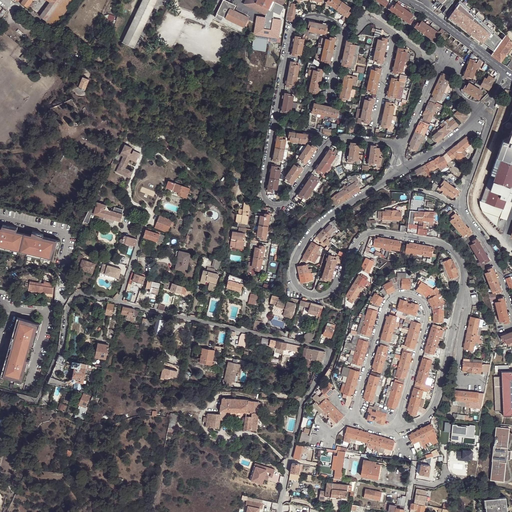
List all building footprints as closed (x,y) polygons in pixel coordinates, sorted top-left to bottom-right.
[(61,1),(59,0),(52,0),(50,2),(41,16),(47,21),(61,1)] [(61,0),(61,1),(47,21),(55,26),(61,19),(73,0),(61,0)] [(143,0),(124,40),(134,45),(156,0),(143,0)] [(238,25),(236,30),(242,33),(245,26),(246,26),(249,21),(248,20),(249,18),(234,10),(236,6),(224,0),(223,0),(214,19),(221,22),(223,17),(238,25)] [(246,0),(244,4),(266,15),(273,1),(273,0),(246,0)] [(328,0),(327,2),(331,5),(337,9),(342,2),(340,0),(339,0),(328,0)] [(439,8),(446,0),(438,0),(439,0),(432,7),(436,11),(439,8)] [(495,49),(503,38),(460,0),(446,0),(439,8),(495,49)] [(337,9),(343,13),(347,16),(350,12),(348,11),(350,7),(342,2),(337,9)] [(286,18),(286,19),(293,21),(294,20),(294,17),(296,4),(291,3),(291,7),(288,6),(286,18)] [(394,12),(400,16),(405,9),(403,8),(397,3),(397,4),(394,6),(393,5),(392,5),(390,9),(394,12)] [(411,18),(413,15),(406,10),(405,9),(400,16),(406,20),(410,24),(413,20),(411,18)] [(221,22),(236,30),(238,25),(223,17),(221,22)] [(310,26),(310,29),(310,31),(316,32),(318,23),(315,22),(310,21),(309,26),(310,26)] [(425,34),(430,27),(422,21),(420,24),(418,23),(415,27),(419,30),(425,34)] [(318,23),(316,32),(320,32),(325,33),(326,29),(327,30),(328,25),(323,24),(318,23)] [(436,36),(438,34),(438,33),(430,27),(425,34),(431,38),(435,41),(438,38),(438,37),(437,37),(436,36)] [(310,31),(310,29),(304,28),(303,32),(306,33),(309,37),(318,39),(318,38),(320,32),(316,32),(310,31)] [(382,30),(373,29),(372,31),(376,32),(374,36),(380,38),(382,30)] [(451,35),(445,30),(443,34),(449,38),(451,35)] [(491,55),(511,71),(511,70),(511,42),(506,34),(505,35),(503,38),(495,49),(491,55)] [(464,58),(470,50),(451,35),(449,38),(445,44),(454,50),(456,52),(464,58)] [(294,41),(293,46),(302,48),(304,39),(300,38),(300,37),(295,36),(294,41)] [(324,48),(333,50),(334,43),(335,38),(331,37),(330,39),(326,39),(322,38),(320,44),(325,45),(324,46),(324,48)] [(267,40),(254,38),(252,49),(265,52),(267,40)] [(388,39),(383,38),(382,40),(378,39),(376,49),(385,51),(386,44),(388,39)] [(346,46),(345,53),(353,55),(353,54),(355,45),(352,44),(352,42),(347,41),(346,46)] [(297,54),(300,54),(301,54),(302,48),(293,46),(293,49),(292,54),(297,55),(297,54)] [(405,57),(406,52),(407,49),(403,49),(403,47),(397,46),(396,52),(397,53),(395,60),(404,61),(408,62),(409,57),(405,57)] [(322,58),(323,58),(326,59),(325,61),(330,62),(331,57),(333,50),(324,48),(322,48),(320,47),(319,53),(323,54),(322,58)] [(385,51),(376,49),(374,59),(378,60),(377,62),(382,63),(383,58),(385,51)] [(347,64),(350,64),(351,64),(353,55),(345,53),(343,60),(342,65),(347,66),(347,65),(347,64)] [(475,73),(476,69),(479,70),(482,61),(480,58),(477,62),(477,63),(474,62),(475,61),(470,59),(468,64),(467,68),(466,72),(464,76),(468,78),(469,78),(469,77),(472,77),(473,78),(473,77),(475,73)] [(402,71),(404,61),(395,60),(394,66),(393,66),(391,73),(397,74),(398,73),(401,74),(402,71)] [(295,65),(296,62),(291,61),(290,67),(289,74),(297,75),(299,65),(295,65)] [(312,79),(320,81),(322,75),(323,69),(318,68),(318,71),(314,70),(310,69),(308,75),(313,75),(312,79)] [(381,69),(376,68),(376,69),(376,70),(372,70),(370,79),(378,81),(380,74),(381,69)] [(444,92),(445,89),(446,86),(447,84),(450,77),(442,72),(432,95),(434,95),(433,97),(432,98),(437,100),(439,101),(443,93),(444,92)] [(292,84),(296,85),(297,75),(289,74),(287,80),(286,86),(291,87),(291,86),(292,84)] [(344,80),(342,86),(351,88),(352,85),(353,79),(349,78),(350,76),(350,75),(345,74),(344,80)] [(406,76),(400,75),(399,79),(396,78),(392,77),(390,83),(389,88),(398,90),(399,86),(403,87),(406,76)] [(489,90),(493,83),(492,82),(494,79),(489,76),(488,78),(487,77),(486,79),(485,78),(481,85),(489,90)] [(79,88),(85,90),(89,80),(83,77),(79,88)] [(318,94),(319,88),(320,81),(312,79),(310,89),(313,90),(313,92),(318,94)] [(377,88),(378,81),(370,79),(367,91),(368,92),(368,93),(369,93),(370,92),(371,92),(376,93),(377,88)] [(482,91),(479,89),(476,87),(469,83),(467,86),(465,85),(463,90),(467,92),(471,94),(474,97),(479,99),(481,95),(480,94),(482,91)] [(345,97),(349,98),(349,95),(351,88),(342,86),(341,93),(340,98),(345,100),(345,99),(345,97)] [(396,96),(398,90),(389,88),(389,91),(388,96),(392,97),(393,95),(396,96)] [(292,105),(293,102),(294,96),(290,95),(290,94),(285,93),(284,98),(283,103),(292,105)] [(447,95),(443,93),(439,101),(437,100),(436,101),(437,101),(442,104),(447,95)] [(365,100),(363,109),(372,111),(373,105),(374,99),(370,98),(370,99),(369,100),(366,100),(365,100)] [(385,107),(384,114),(392,115),(394,106),(391,105),(391,102),(386,101),(385,107)] [(311,113),(317,114),(317,113),(312,112),(314,103),(319,104),(320,103),(313,102),(311,113)] [(430,122),(432,118),(433,114),(434,112),(436,108),(438,105),(436,104),(431,102),(430,102),(429,104),(429,106),(427,105),(423,114),(425,115),(424,116),(423,119),(429,121),(430,122)] [(292,107),(292,105),(283,103),(283,106),(282,111),(287,112),(287,110),(291,111),(292,107)] [(325,114),(327,106),(319,104),(314,103),(312,112),(317,113),(325,114)] [(338,109),(333,108),(330,107),(327,106),(325,114),(332,116),(336,117),(338,109)] [(334,106),(333,108),(338,109),(336,117),(332,116),(331,117),(338,119),(340,108),(334,106)] [(456,113),(454,114),(462,122),(467,118),(466,116),(468,114),(461,108),(456,113)] [(361,118),(358,117),(357,123),(361,124),(362,122),(364,122),(369,123),(370,118),(372,111),(363,109),(363,110),(361,118)] [(384,114),(382,120),(381,126),(386,127),(390,128),(389,130),(393,132),(393,128),(392,128),(393,123),(391,123),(392,115),(384,114)] [(442,124),(441,125),(442,126),(443,127),(439,131),(438,132),(432,136),(437,142),(444,137),(448,133),(452,130),(459,124),(454,119),(450,122),(449,120),(448,119),(445,121),(442,124)] [(411,145),(410,147),(417,150),(420,143),(421,141),(424,135),(429,124),(427,123),(421,120),(418,125),(420,125),(419,127),(418,126),(410,144),(411,145)] [(290,132),(289,137),(289,138),(291,139),(290,141),(305,143),(306,139),(307,139),(308,134),(303,133),(299,133),(295,133),(290,132)] [(276,141),(275,148),(284,149),(285,144),(286,140),(285,139),(282,139),(282,137),(282,136),(277,135),(276,141)] [(459,143),(455,147),(447,153),(452,159),(456,157),(463,150),(466,148),(472,143),(467,137),(459,143)] [(497,157),(502,159),(509,161),(511,162),(511,143),(508,141),(503,140),(497,157)] [(349,153),(358,155),(359,150),(364,151),(364,145),(360,144),(360,143),(357,142),(357,144),(356,143),(351,143),(350,148),(349,153)] [(316,148),(312,145),(311,146),(308,144),(303,152),(310,157),(314,152),(316,148)] [(126,145),(122,155),(125,156),(117,172),(130,178),(133,172),(127,168),(131,159),(137,162),(141,154),(135,150),(133,154),(131,153),(134,148),(126,145)] [(379,157),(379,154),(380,149),(380,148),(378,148),(376,148),(376,146),(371,145),(371,150),(370,156),(379,157)] [(273,160),(278,161),(278,160),(279,158),(282,159),(282,158),(284,149),(275,148),(274,155),(273,160)] [(326,154),(322,159),(330,164),(336,156),(332,154),(333,152),(334,152),(330,149),(326,154)] [(463,150),(456,157),(459,161),(464,157),(467,155),(466,154),(463,150)] [(310,157),(303,152),(300,156),(299,157),(300,157),(303,159),(302,160),(306,163),(309,159),(310,157)] [(348,161),(353,162),(353,161),(356,162),(356,163),(361,164),(362,156),(358,155),(349,153),(349,156),(348,161)] [(452,159),(447,153),(443,157),(447,163),(449,162),(452,159)] [(330,164),(333,166),(340,156),(337,155),(336,156),(330,164)] [(378,158),(379,157),(370,156),(369,159),(369,164),(373,165),(376,165),(376,168),(381,168),(382,158),(378,158)] [(439,159),(435,161),(439,168),(441,167),(446,164),(447,163),(443,157),(439,159)] [(481,200),(486,202),(502,159),(497,157),(481,200)] [(316,170),(319,172),(321,170),(323,172),(324,173),(330,164),(322,159),(319,165),(316,170)] [(502,159),(486,202),(503,209),(511,183),(511,162),(509,161),(502,159)] [(429,170),(433,176),(441,172),(441,171),(443,170),(442,169),(441,167),(439,168),(435,161),(434,160),(426,164),(427,166),(429,170)] [(272,166),(277,166),(277,165),(271,164),(270,170),(269,177),(267,184),(266,191),(272,192),(273,191),(268,190),(270,178),(272,166)] [(295,165),(294,164),(289,172),(296,177),(300,172),(302,168),(298,165),(297,166),(295,165)] [(330,164),(324,173),(327,175),(333,167),(333,166),(330,164)] [(277,167),(277,166),(272,166),(270,178),(278,179),(279,178),(280,170),(276,169),(277,167)] [(422,167),(419,169),(423,177),(427,175),(427,174),(426,172),(422,167)] [(415,171),(416,173),(420,178),(423,177),(419,169),(415,171)] [(296,177),(289,172),(286,177),(289,179),(288,181),(292,183),(295,179),(296,177)] [(309,179),(305,185),(312,190),(313,189),(317,183),(318,182),(315,179),(316,177),(312,174),(309,179)] [(345,189),(350,197),(360,190),(358,187),(355,182),(358,181),(356,174),(351,176),(351,175),(346,176),(347,178),(346,179),(347,181),(346,182),(348,184),(346,185),(347,187),(345,189)] [(36,186),(34,179),(33,178),(25,181),(24,182),(27,190),(28,190),(36,188),(36,187),(36,186)] [(268,190),(273,191),(273,189),(277,189),(278,181),(278,179),(270,178),(268,190)] [(177,195),(186,198),(190,188),(168,180),(166,187),(178,191),(177,195)] [(444,181),(441,184),(443,185),(441,188),(440,189),(443,191),(441,193),(445,196),(448,194),(453,187),(448,184),(444,181)] [(511,183),(503,209),(499,217),(504,220),(511,197),(511,183)] [(305,185),(301,190),(298,195),(302,198),(302,197),(303,195),(307,198),(311,191),(312,190),(305,185)] [(453,187),(448,194),(452,197),(453,197),(455,194),(456,195),(456,196),(459,192),(455,188),(453,187)] [(335,205),(350,197),(345,189),(342,190),(340,191),(330,198),(335,205)] [(481,200),(479,199),(480,202),(480,203),(481,205),(482,208),(482,209),(484,212),(492,223),(493,221),(490,220),(492,216),(490,214),(491,213),(499,217),(503,209),(486,202),(481,200)] [(236,227),(238,227),(245,229),(246,224),(247,225),(249,204),(243,202),(242,210),(238,209),(237,214),(236,214),(235,223),(237,223),(236,227)] [(91,210),(90,213),(95,214),(104,217),(104,219),(104,220),(105,221),(112,223),(113,223),(114,222),(115,220),(121,222),(124,213),(122,212),(123,209),(115,207),(114,209),(112,208),(111,211),(105,209),(106,205),(98,203),(95,211),(91,210)] [(383,219),(392,219),(392,210),(388,210),(387,212),(385,212),(379,211),(379,219),(382,219),(383,219)] [(392,219),(392,221),(393,221),(393,222),(397,222),(397,219),(401,220),(401,212),(399,212),(397,212),(397,210),(392,210),(392,219)] [(423,221),(424,221),(424,212),(419,211),(419,213),(417,213),(415,213),(415,220),(423,221)] [(424,212),(424,221),(425,221),(433,221),(433,214),(429,213),(429,212),(424,212)] [(429,212),(429,213),(433,214),(433,221),(425,221),(425,223),(426,223),(425,225),(436,225),(436,222),(435,222),(436,212),(429,212)] [(257,237),(261,238),(265,239),(266,233),(268,226),(269,220),(270,214),(265,213),(265,214),(264,216),(261,215),(260,215),(260,216),(259,225),(257,235),(258,235),(257,237)] [(448,219),(457,229),(464,223),(459,218),(455,213),(452,217),(451,216),(448,219)] [(493,221),(492,223),(495,225),(501,229),(504,220),(499,217),(491,213),(490,214),(492,216),(490,220),(493,221)] [(88,214),(83,223),(88,224),(91,215),(88,214)] [(160,216),(157,222),(170,226),(172,227),(174,221),(160,216)] [(170,226),(157,222),(155,228),(167,232),(170,226)] [(0,247),(9,250),(9,251),(23,254),(24,254),(52,261),(58,240),(40,235),(40,233),(30,231),(29,234),(14,230),(15,227),(0,223),(0,224),(0,247)] [(457,229),(464,236),(466,234),(468,236),(472,232),(468,228),(464,223),(457,229)] [(320,233),(327,239),(331,234),(330,233),(334,229),(330,225),(324,231),(323,230),(320,233)] [(425,229),(425,226),(423,226),(422,226),(418,226),(417,234),(426,236),(427,229),(425,229)] [(193,228),(190,227),(185,240),(185,242),(188,243),(193,228)] [(245,229),(238,227),(237,232),(232,231),(229,247),(242,249),(245,229)] [(160,234),(146,230),(144,237),(158,241),(158,239),(160,234)] [(323,242),(327,239),(320,233),(316,237),(322,243),(323,241),(323,242)] [(463,240),(465,243),(469,240),(468,236),(466,234),(464,236),(461,239),(463,240)] [(134,246),(136,239),(124,235),(123,239),(122,238),(121,239),(120,240),(121,241),(122,242),(125,243),(134,246)] [(385,239),(379,238),(379,239),(377,239),(375,238),(374,243),(373,245),(373,246),(386,248),(389,249),(391,249),(399,251),(401,243),(398,243),(396,243),(397,241),(391,240),(385,239)] [(322,243),(320,244),(324,247),(326,245),(327,246),(329,248),(334,244),(331,242),(330,242),(327,239),(323,242),(323,241),(322,243)] [(471,245),(476,254),(483,249),(480,243),(477,239),(473,241),(473,242),(474,243),(472,245),(471,245)] [(255,247),(253,257),(262,258),(263,251),(264,246),(259,245),(257,245),(258,241),(255,240),(251,240),(251,244),(257,245),(256,247),(255,247)] [(312,242),(308,249),(315,254),(316,253),(317,254),(319,255),(322,250),(319,248),(320,247),(312,242)] [(407,245),(406,251),(405,252),(410,253),(414,253),(416,254),(435,257),(436,254),(433,254),(433,249),(431,249),(429,249),(429,247),(423,246),(417,245),(412,244),(412,245),(410,245),(407,244),(407,245)] [(315,254),(308,249),(301,260),(305,262),(308,258),(311,260),(315,263),(318,256),(317,256),(315,254)] [(476,254),(480,261),(481,262),(484,260),(485,262),(490,260),(487,255),(483,249),(476,254)] [(180,252),(177,260),(175,269),(186,272),(190,254),(180,252)] [(326,260),(327,260),(329,255),(334,256),(333,259),(337,260),(336,261),(337,261),(337,262),(340,264),(343,258),(334,255),(328,253),(326,260)] [(81,263),(80,266),(79,269),(93,273),(95,264),(82,260),(83,256),(79,255),(77,261),(81,263)] [(325,267),(334,269),(336,261),(337,260),(333,259),(334,256),(329,255),(327,260),(325,267)] [(256,267),(255,269),(260,270),(261,265),(262,258),(253,257),(252,266),(256,267)] [(374,271),(377,263),(374,261),(374,260),(372,259),(371,260),(366,257),(362,265),(368,268),(367,269),(370,270),(370,269),(374,271)] [(220,261),(213,259),(211,266),(218,268),(220,261)] [(455,267),(454,263),(452,263),(450,259),(443,262),(441,263),(442,267),(444,272),(448,283),(449,283),(458,279),(459,276),(455,267)] [(477,262),(480,269),(484,267),(485,267),(484,264),(486,263),(485,262),(484,260),(481,262),(480,261),(477,262)] [(121,270),(103,264),(101,273),(119,278),(121,270)] [(304,265),(298,266),(299,274),(308,272),(308,271),(306,264),(304,265)] [(202,270),(199,283),(204,284),(205,282),(210,284),(211,282),(215,283),(218,274),(213,273),(214,269),(207,267),(206,271),(202,270)] [(326,281),(329,281),(331,282),(332,279),(331,279),(334,269),(325,267),(323,273),(322,279),(327,280),(326,281)] [(485,273),(489,282),(497,279),(494,273),(493,268),(488,269),(488,270),(489,272),(486,273),(485,273)] [(133,271),(129,284),(141,288),(145,277),(146,278),(147,275),(133,271)] [(308,272),(299,274),(301,282),(310,280),(308,273),(308,272)] [(391,281),(395,289),(401,288),(410,288),(413,289),(415,282),(413,282),(413,279),(410,279),(410,274),(406,274),(397,273),(397,277),(394,277),(389,279),(391,282),(391,281)] [(240,293),(241,292),(243,292),(244,289),(241,288),(242,284),(241,284),(242,279),(229,275),(225,291),(237,295),(238,293),(240,293)] [(359,275),(354,282),(362,287),(363,287),(366,281),(367,280),(362,277),(359,275)] [(489,282),(492,292),(496,290),(497,293),(502,291),(500,286),(497,279),(489,282)] [(160,284),(147,280),(145,288),(150,289),(149,293),(157,295),(160,284)] [(165,281),(163,288),(166,289),(180,293),(182,286),(165,281)] [(366,281),(363,287),(367,289),(371,284),(366,281)] [(388,293),(395,289),(391,281),(391,282),(383,285),(384,286),(385,288),(384,288),(380,290),(385,296),(388,293)] [(54,294),(55,288),(55,284),(44,282),(44,284),(30,282),(29,290),(54,294)] [(354,282),(350,289),(358,294),(359,293),(362,287),(354,282)] [(431,288),(421,282),(419,285),(416,290),(420,292),(424,295),(427,298),(430,294),(434,291),(431,288)] [(186,295),(194,298),(196,290),(186,287),(184,295),(186,295)] [(433,309),(441,307),(443,307),(442,305),(445,303),(441,297),(436,288),(434,291),(430,294),(431,297),(428,299),(432,307),(433,309)] [(180,293),(166,289),(165,292),(178,296),(179,296),(183,297),(184,295),(180,293)] [(348,297),(350,298),(354,301),(356,297),(357,295),(358,294),(350,289),(346,296),(348,297)] [(376,293),(373,297),(371,300),(372,300),(373,301),(379,305),(381,301),(383,298),(378,294),(376,293)] [(247,305),(256,307),(259,297),(250,294),(247,305)] [(499,302),(496,302),(498,312),(507,310),(505,303),(504,298),(499,299),(499,302)] [(280,306),(280,308),(285,310),(283,316),(292,319),(296,304),(278,299),(276,305),(280,306)] [(323,307),(300,300),(300,304),(309,307),(308,313),(319,317),(323,307)] [(405,314),(406,314),(409,304),(407,303),(405,303),(405,301),(400,300),(397,311),(399,312),(405,314)] [(366,316),(363,325),(372,327),(379,305),(373,301),(372,302),(371,305),(368,304),(367,308),(368,308),(366,316)] [(114,304),(108,303),(106,310),(107,310),(112,312),(113,312),(114,304)] [(406,314),(407,314),(415,316),(418,305),(413,304),(413,305),(411,305),(409,304),(406,314)] [(135,309),(123,306),(121,313),(128,315),(133,316),(134,311),(135,309)] [(442,322),(443,318),(443,310),(441,310),(441,307),(433,309),(434,313),(433,322),(440,322),(440,324),(442,324),(442,323),(442,322)] [(507,310),(498,312),(499,315),(500,318),(501,325),(505,324),(505,323),(509,322),(508,317),(507,310)] [(133,316),(128,315),(127,319),(135,321),(137,312),(134,311),(133,316)] [(383,331),(392,333),(394,328),(394,327),(395,325),(396,321),(397,317),(396,317),(390,315),(389,317),(387,317),(383,331)] [(38,324),(17,317),(10,339),(10,338),(5,353),(6,353),(0,370),(0,375),(13,379),(12,382),(18,384),(22,371),(24,371),(28,360),(24,359),(29,345),(32,346),(36,335),(35,334),(38,324)] [(483,320),(480,319),(470,317),(464,349),(470,350),(470,352),(473,352),(475,342),(478,343),(481,343),(482,340),(479,339),(480,335),(476,334),(478,328),(479,328),(479,329),(481,330),(481,328),(483,328),(483,330),(487,330),(487,329),(487,326),(487,325),(485,325),(485,326),(482,325),(483,320)] [(262,322),(255,321),(253,331),(260,332),(262,322)] [(411,324),(407,338),(416,340),(418,334),(419,328),(418,328),(419,323),(413,322),(412,321),(411,324)] [(331,337),(332,335),(335,326),(327,323),(324,332),(323,334),(323,335),(331,338),(331,337)] [(372,327),(363,325),(361,333),(359,339),(368,342),(372,327)] [(438,337),(440,337),(441,338),(443,331),(439,330),(440,326),(432,325),(427,344),(436,346),(436,344),(438,337)] [(359,339),(361,333),(357,332),(352,330),(351,332),(355,334),(352,347),(356,348),(359,339)] [(380,342),(388,344),(389,341),(390,341),(390,340),(392,333),(383,331),(380,342)] [(502,336),(503,341),(504,341),(506,340),(507,344),(511,341),(511,332),(507,334),(502,336)] [(310,343),(313,334),(309,333),(304,335),(302,342),(310,343)] [(416,340),(407,338),(405,346),(413,348),(416,340)] [(354,364),(361,365),(363,360),(364,354),(366,348),(368,342),(359,339),(356,348),(352,347),(345,345),(344,348),(351,350),(350,354),(349,358),(348,362),(354,364)] [(278,341),(272,340),(271,347),(270,350),(276,351),(278,341)] [(288,343),(278,341),(276,351),(275,353),(283,354),(285,349),(287,350),(288,343)] [(98,347),(96,357),(106,359),(109,345),(98,343),(98,347)] [(295,345),(288,343),(287,350),(300,353),(302,346),(295,345)] [(436,346),(427,344),(425,352),(433,354),(436,346)] [(384,360),(385,357),(386,353),(388,347),(381,345),(380,347),(380,349),(378,348),(373,365),(375,366),(374,367),(374,370),(376,371),(378,371),(380,372),(381,372),(383,363),(384,360)] [(413,348),(405,346),(401,345),(400,350),(403,351),(410,353),(412,354),(413,348)] [(203,348),(201,359),(208,360),(213,361),(215,350),(203,348)] [(313,349),(308,348),(304,364),(303,365),(304,366),(309,367),(311,359),(312,354),(313,349)] [(325,352),(313,349),(312,354),(311,359),(321,362),(325,352)] [(410,356),(410,353),(403,351),(401,359),(400,361),(398,370),(396,377),(398,377),(403,379),(404,376),(404,374),(406,375),(411,356),(410,356)] [(425,384),(427,377),(428,373),(429,369),(431,363),(432,357),(433,354),(425,352),(416,382),(425,384)] [(59,355),(57,361),(64,364),(66,364),(73,366),(80,367),(81,362),(64,357),(59,355)] [(479,370),(482,371),(488,371),(490,363),(481,363),(481,359),(471,358),(470,358),(463,358),(462,371),(477,372),(477,370),(479,370)] [(57,361),(51,377),(59,380),(66,364),(64,364),(57,361)] [(87,364),(81,362),(80,367),(73,366),(71,378),(70,379),(70,380),(84,382),(85,375),(87,364)] [(165,362),(164,367),(178,371),(179,366),(165,362)] [(238,364),(228,362),(224,380),(223,379),(221,385),(230,387),(231,382),(234,382),(236,371),(238,364)] [(376,371),(375,373),(384,375),(387,364),(383,363),(381,372),(380,372),(380,373),(378,372),(378,371),(376,371)] [(431,363),(429,369),(432,370),(432,371),(434,372),(434,370),(437,371),(438,370),(435,369),(436,365),(433,365),(434,364),(431,363)] [(359,372),(361,365),(354,364),(353,370),(359,372)] [(178,371),(164,367),(161,377),(168,379),(168,377),(173,378),(173,377),(176,378),(177,375),(178,371)] [(345,376),(348,377),(357,379),(359,372),(353,370),(344,367),(342,375),(345,376)] [(503,412),(503,417),(511,416),(511,371),(501,372),(501,377),(494,378),(495,412),(503,412)] [(370,375),(368,383),(377,385),(379,377),(383,379),(384,375),(375,373),(371,372),(370,375)] [(51,377),(49,383),(66,388),(67,383),(66,382),(59,380),(51,377)] [(344,392),(344,393),(348,394),(351,395),(351,393),(352,391),(353,392),(355,386),(357,379),(348,377),(346,384),(346,385),(344,392)] [(323,392),(324,393),(328,397),(331,394),(334,391),(330,387),(332,385),(329,382),(321,390),(322,391),(323,392)] [(394,382),(392,390),(401,392),(403,385),(394,382)] [(423,390),(420,398),(425,400),(428,388),(430,389),(431,386),(425,384),(416,382),(415,385),(420,386),(419,389),(423,390)] [(366,391),(364,395),(366,396),(366,397),(365,400),(371,401),(372,402),(372,401),(374,394),(375,392),(376,390),(377,385),(368,383),(367,387),(366,391)] [(412,396),(420,398),(423,390),(419,389),(414,388),(412,396)] [(392,390),(390,396),(389,398),(388,404),(387,406),(394,408),(395,406),(396,404),(397,405),(399,399),(401,392),(392,390)] [(481,407),(484,393),(453,391),(453,405),(460,405),(460,406),(481,407)] [(319,405),(326,398),(328,397),(324,393),(320,398),(316,394),(313,398),(316,402),(319,405)] [(84,394),(80,406),(85,408),(91,397),(84,394)] [(416,414),(417,412),(419,405),(420,398),(412,396),(408,408),(410,409),(409,410),(408,416),(412,417),(413,414),(416,415),(416,414)] [(248,399),(222,398),(220,410),(226,411),(246,412),(244,430),(251,431),(251,430),(256,431),(258,414),(253,413),(253,414),(252,414),(252,412),(259,413),(260,402),(248,399)] [(322,412),(324,415),(325,413),(327,415),(328,414),(328,413),(335,407),(330,402),(326,398),(319,405),(316,402),(313,405),(319,412),(317,413),(319,415),(322,412)] [(378,406),(376,405),(376,407),(371,406),(370,405),(366,419),(371,420),(371,419),(373,419),(375,420),(378,411),(378,409),(379,409),(380,408),(379,408),(380,404),(379,403),(378,406)] [(419,405),(417,412),(422,413),(423,414),(425,409),(423,408),(423,407),(420,407),(421,406),(419,405)] [(76,418),(83,420),(87,408),(86,408),(85,408),(80,406),(76,418)] [(328,413),(328,414),(330,416),(332,417),(337,422),(343,416),(339,411),(335,407),(328,413)] [(379,411),(378,411),(375,420),(378,420),(379,421),(379,422),(384,424),(387,414),(379,411)] [(220,414),(208,413),(206,426),(219,428),(219,421),(220,414)] [(171,415),(171,417),(168,428),(174,429),(175,427),(176,421),(177,416),(171,415)] [(413,444),(415,449),(420,446),(418,441),(419,440),(420,442),(422,441),(421,439),(427,436),(428,438),(429,439),(431,438),(429,435),(432,433),(435,437),(437,436),(431,424),(414,432),(409,435),(413,444)] [(452,424),(449,424),(448,431),(444,430),(444,432),(451,432),(452,424)] [(457,424),(452,424),(451,432),(450,439),(458,440),(458,435),(458,433),(474,435),(474,425),(469,424),(469,425),(461,425),(461,426),(457,425),(457,424)] [(345,435),(345,436),(356,439),(359,430),(352,428),(347,427),(345,435)] [(510,429),(496,427),(490,480),(504,482),(506,460),(510,460),(511,451),(507,451),(510,429)] [(303,432),(300,440),(308,442),(309,436),(307,435),(309,429),(305,428),(304,432),(303,432)] [(356,439),(361,440),(368,442),(371,434),(364,432),(359,430),(356,439)] [(419,440),(418,441),(420,446),(422,449),(426,447),(425,444),(427,443),(426,441),(431,439),(435,437),(432,433),(429,435),(431,438),(429,439),(428,438),(427,436),(421,439),(422,441),(420,442),(419,440)] [(371,434),(368,442),(375,445),(377,445),(380,446),(382,437),(376,435),(371,434)] [(356,439),(345,436),(344,439),(351,441),(351,442),(359,445),(361,440),(356,439)] [(392,450),(394,442),(394,441),(388,439),(382,437),(380,446),(383,447),(385,447),(392,450)] [(302,446),(297,445),(296,447),(294,455),(293,458),(299,459),(302,448),(302,446)] [(458,451),(458,459),(463,460),(463,457),(468,458),(472,458),(473,450),(463,449),(463,451),(458,451)] [(340,451),(339,453),(337,470),(336,479),(341,479),(343,468),(345,459),(346,452),(340,451)] [(432,457),(421,460),(421,464),(430,465),(432,457)] [(361,476),(376,478),(378,471),(379,472),(380,464),(376,464),(376,462),(363,460),(361,476)] [(255,462),(250,479),(252,480),(256,465),(264,467),(264,465),(255,462)] [(292,463),(290,472),(293,472),(299,473),(300,464),(292,463)] [(430,465),(421,464),(419,474),(429,476),(430,465)] [(275,468),(264,465),(264,467),(256,465),(252,480),(262,483),(264,478),(266,470),(274,472),(275,468)] [(266,470),(264,478),(268,479),(269,475),(273,476),(274,472),(266,470)] [(348,485),(327,482),(326,491),(325,496),(326,496),(331,497),(347,498),(348,491),(348,485)] [(364,495),(364,497),(380,500),(382,492),(365,489),(364,495)] [(414,503),(411,503),(410,509),(424,511),(426,496),(425,495),(426,490),(417,489),(414,503)] [(497,499),(493,499),(484,500),(485,511),(508,511),(507,497),(497,499)] [(264,503),(247,500),(246,504),(248,505),(246,511),(259,511),(260,507),(263,508),(264,503)]
